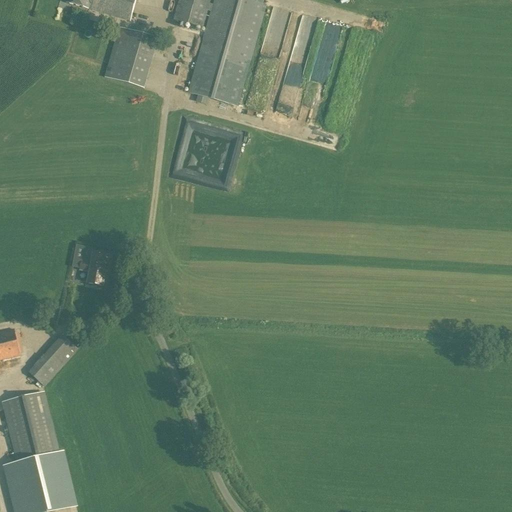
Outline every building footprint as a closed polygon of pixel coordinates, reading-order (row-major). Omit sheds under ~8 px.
[(130,22),(136,0),(66,0),(65,3),(88,10),(88,9),(130,22)] [(178,0),(173,20),(202,28),(207,11),(211,12),(197,57),(187,92),(197,95),(196,102),(206,105),(208,98),(236,106),(266,5),(262,4),(262,0),(250,0),(250,1),(247,0),(178,0)] [(142,88),(157,39),(119,28),(104,77),(142,88)] [(102,287),(108,255),(88,252),(87,257),(82,256),(79,270),(90,273),(87,284),(102,287)] [(0,373),(0,374),(0,372),(0,360),(20,357),(19,353),(23,352),(18,332),(15,333),(14,329),(0,332),(0,373)] [(43,388),(78,350),(61,335),(28,372),(43,388)] [(45,393),(4,403),(18,464),(5,467),(15,511),(60,511),(76,508),(63,454),(59,454),(45,393)]
